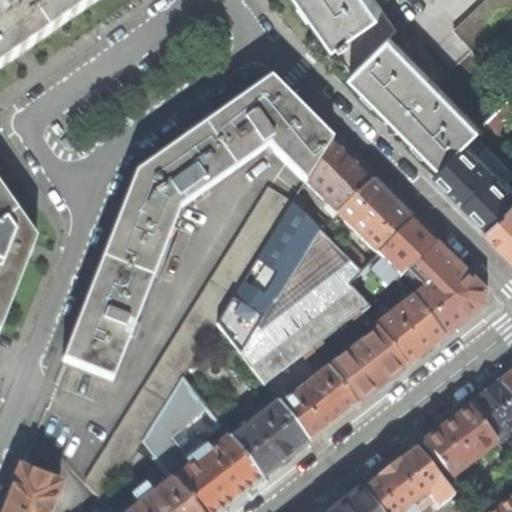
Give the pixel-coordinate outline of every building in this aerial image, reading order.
[(29,48),(46,36),(20,0),(7,0),(4,2),(2,0),(0,0),(0,68),(14,59),(23,52),(29,48)] [(97,0),(20,0),(46,36),(97,0)] [(308,0),(337,40),(383,8),(376,0),(308,0)] [(511,0),(486,0),(454,30),(473,50),(511,13),(511,0)] [(397,30),(383,8),(337,40),(331,44),(352,74),(390,37),(397,30)] [(480,129),(390,37),(352,74),(351,76),(399,125),(441,167),(467,141),(480,129)] [(274,152),(305,183),(331,142),(270,80),(235,105),(204,127),(234,168),(269,143),(274,152)] [(179,208),(234,168),(204,127),(160,158),(136,175),(102,260),(151,279),(152,276),(171,227),(179,208)] [(511,204),(511,186),(467,141),(441,167),(434,174),(449,190),(473,215),(487,229),(511,204)] [(332,210),(337,215),(371,182),(349,159),(331,142),(305,183),(327,205),(324,209),(328,213),(332,210)] [(337,215),(376,254),(378,253),(410,221),(387,198),(371,182),(337,215)] [(0,188),(0,329),(16,288),(27,261),(34,243),(35,239),(0,188)] [(182,380),(216,326),(293,204),(269,189),(84,482),(100,498),(105,503),(143,443),(182,380)] [(363,313),(369,307),(347,285),(359,273),(351,264),(342,255),(320,233),(309,222),(316,215),(297,196),(293,204),(216,326),(264,386),(302,357),(313,348),(361,311),(363,313)] [(511,253),(511,204),(487,229),(507,248),(511,253)] [(327,226),(316,215),(309,222),(320,233),(327,226)] [(433,244),(410,221),(378,253),(375,257),(397,279),(411,265),(433,244)] [(431,285),(412,298),(444,338),(463,323),(482,308),(482,294),(433,244),(411,265),(431,285)] [(350,247),(342,255),(351,264),(359,256),(350,247)] [(359,256),(351,264),(359,273),(367,265),(359,256)] [(111,379),(151,279),(102,260),(86,302),(63,361),(66,362),(111,379)] [(375,328),(377,330),(405,368),(424,354),(444,338),(412,298),(409,294),(400,301),(403,305),(375,328)] [(377,330),(328,368),(357,406),(380,388),(405,368),(377,330)] [(320,357),(313,348),(302,357),(309,366),(320,357)] [(328,368),(279,406),(308,444),(331,426),(357,406),(328,368)] [(511,373),(500,383),(511,397),(511,373)] [(143,443),(173,481),(196,511),(220,511),(230,504),(261,480),(229,440),(228,441),(217,426),(218,426),(206,410),(182,380),(143,443)] [(511,426),(511,397),(500,383),(483,396),(469,407),(497,443),(497,444),(508,435),(506,432),(511,426)] [(215,404),(206,410),(218,426),(226,419),(215,404)] [(277,404),(229,440),(261,480),(283,463),(308,444),(279,406),(277,404)] [(450,478),(497,443),(469,407),(444,427),(422,443),(450,478)] [(450,497),(414,450),(384,473),(361,491),(377,511),(413,511),(411,509),(427,496),(437,508),(450,497)] [(3,511),(49,511),(60,486),(43,479),(48,467),(25,457),(3,511)] [(133,511),(196,511),(173,481),(154,495),(146,486),(132,497),(140,507),(133,511)] [(377,511),(361,491),(333,511),(377,511)] [(511,511),(511,499),(504,506),(496,511),(511,511)]
